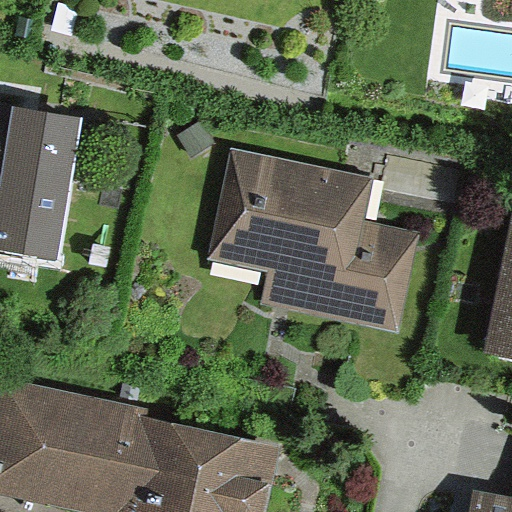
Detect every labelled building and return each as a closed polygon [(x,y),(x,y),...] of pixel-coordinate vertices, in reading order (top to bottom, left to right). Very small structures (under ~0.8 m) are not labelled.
[(79,122),(0,108),(0,252),(55,262),(79,122)] [(376,184),(229,152),(206,258),(266,271),(257,309),(402,341),(424,241),(366,228),(376,184)] [(511,215),(509,215),(485,352),(511,356),(511,215)] [(268,511),(283,446),(4,385),(0,403),(0,498),(63,511),(268,511)] [(511,511),(511,487),(473,481),(467,511),(511,511)]
